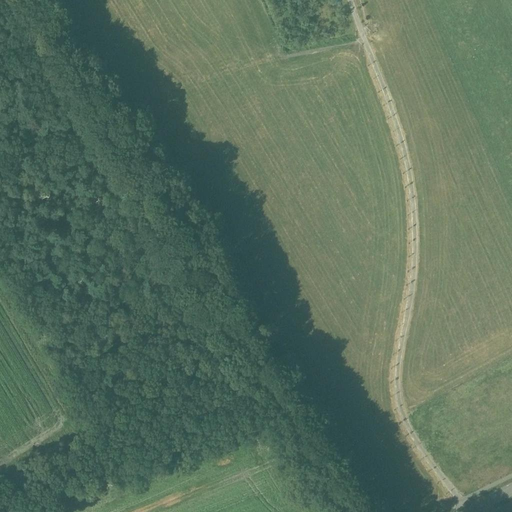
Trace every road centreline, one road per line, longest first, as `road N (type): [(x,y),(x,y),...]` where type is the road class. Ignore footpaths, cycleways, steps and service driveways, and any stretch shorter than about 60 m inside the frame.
road 1 (track): [(332,511),(34,0)]
road 2 (unclassified): [(468,511),(411,431),(400,395),(420,246),(415,197),(348,0)]
